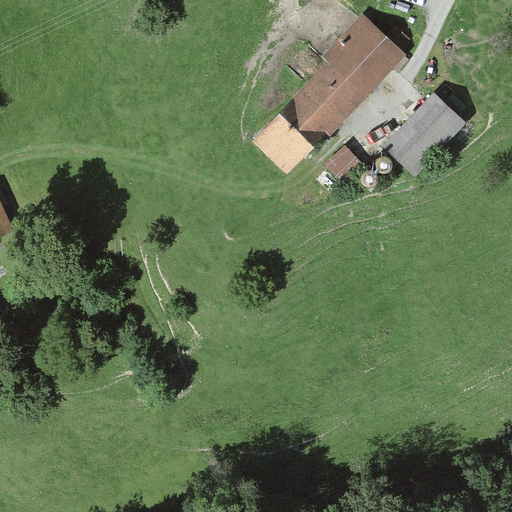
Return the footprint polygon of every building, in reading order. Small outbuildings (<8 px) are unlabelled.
[(383,38),(362,18),(328,54),(332,58),(256,137),(288,167),(400,51),(397,49),(407,39),(394,26),(383,38)] [(462,120),(433,93),(388,141),(416,168),(462,120)] [(379,166),(382,167),(384,168),(387,167),(389,166),(391,164),(392,162),(392,159),(392,157),(390,155),(388,153),(386,152),(383,152),(381,153),(379,154),(377,157),(376,159),(377,162),(378,164),(379,166)] [(365,182),(367,183),(370,183),(372,183),(375,182),(376,180),(378,178),(378,175),(377,173),(376,171),(374,169),(372,168),(369,168),(367,169),(364,170),(363,172),(362,175),(362,178),(363,180),(365,182)] [(0,206),(0,229),(8,227),(0,206)]
